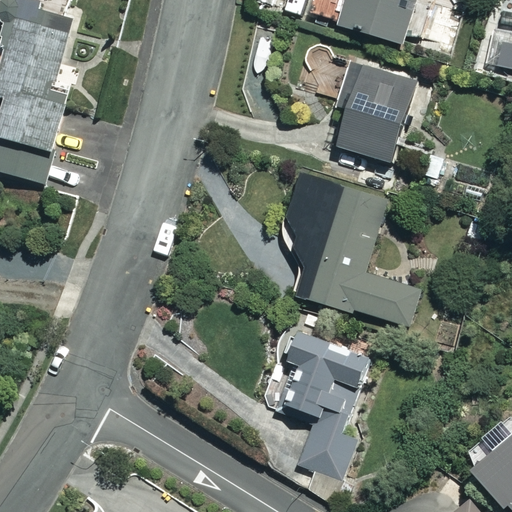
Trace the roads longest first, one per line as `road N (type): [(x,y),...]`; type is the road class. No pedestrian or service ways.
road 1 (residential): [(77,388),(141,228),(198,0)]
road 2 (residential): [(77,388),(277,511)]
road 3 (residential): [(7,511),(77,388)]
